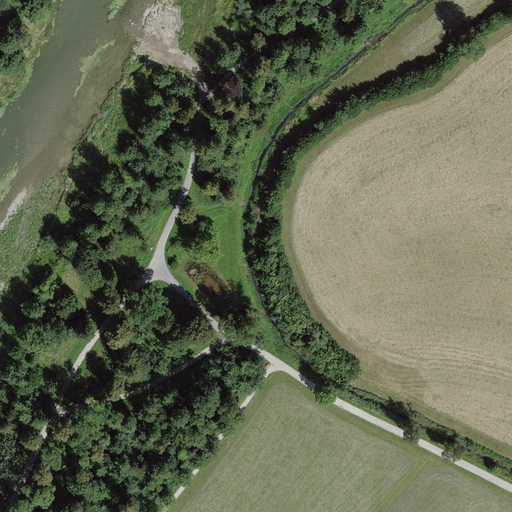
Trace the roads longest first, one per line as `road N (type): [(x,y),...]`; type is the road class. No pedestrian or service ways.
road 1 (track): [(511,488),(352,410),(235,340),(158,265)]
road 2 (track): [(338,0),(249,58),(212,94),(158,265)]
road 3 (track): [(158,265),(74,368),(8,511)]
road 4 (track): [(235,340),(136,393),(55,414)]
road 5 (unknown): [(162,511),(278,362)]
